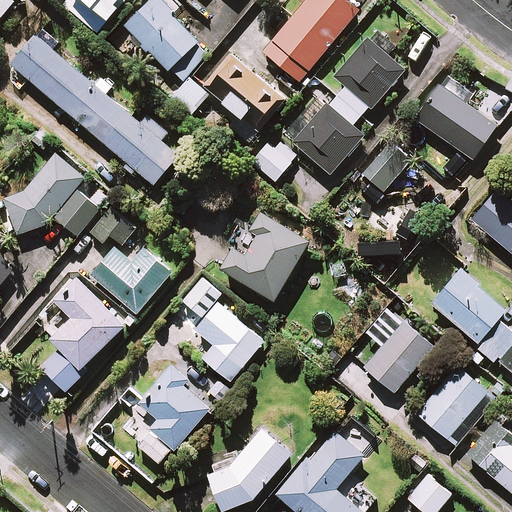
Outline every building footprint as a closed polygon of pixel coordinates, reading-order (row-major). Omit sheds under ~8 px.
[(0,0),(0,22),(18,1),(17,0),(0,0)] [(68,0),(66,3),(99,32),(126,0),(68,0)] [(185,80),(208,53),(198,44),(202,40),(174,15),(178,9),(167,0),(156,0),(147,11),(143,7),(127,26),(135,33),(130,38),(142,48),(144,45),(185,80)] [(361,9),(349,0),(307,0),(266,52),(302,81),(361,9)] [(110,92),(117,84),(105,75),(98,82),(54,45),(59,39),(45,27),(14,64),(128,159),(124,164),(134,172),(138,167),(157,184),(183,153),(165,138),(171,131),(150,113),(144,120),(110,92)] [(398,47),(377,30),(338,76),(348,85),(334,102),(319,90),(284,131),(333,172),(366,133),(356,124),(372,105),(375,107),(407,68),(391,55),(398,47)] [(287,96),(233,54),(208,86),(262,128),(287,96)] [(475,93),(449,75),(419,118),(475,158),(499,124),(468,103),(475,93)] [(210,93),(191,77),(171,102),(190,118),(210,93)] [(45,126),(32,139),(43,150),(55,137),(45,126)] [(298,156),(278,137),(256,162),(276,180),(298,156)] [(412,160),(392,142),(365,172),(385,190),(412,160)] [(8,198),(22,234),(62,218),(81,233),(87,225),(94,231),(106,241),(113,233),(126,243),(139,226),(114,206),(110,211),(102,205),(79,187),(89,175),(58,151),(40,173),(28,189),(8,198)] [(511,201),(497,190),(472,222),(511,252),(511,201)] [(422,229),(387,199),(368,221),(403,251),(422,229)] [(313,239),(265,210),(254,228),(262,233),(256,242),(244,234),(225,266),(278,298),(313,239)] [(0,289),(15,271),(0,247),(6,240),(0,235),(0,289)] [(176,270),(149,247),(136,262),(117,246),(94,273),(140,312),(176,270)] [(511,312),(462,269),(434,302),(482,344),(480,347),(496,361),(499,357),(511,368),(511,312)] [(225,292),(206,276),(186,300),(205,316),(225,292)] [(128,324),(82,277),(59,300),(74,315),(53,337),(63,347),(45,365),(68,389),(86,372),(83,369),(128,324)] [(436,345),(391,306),(369,331),(385,344),(367,365),(397,391),(436,345)] [(267,339),(239,315),(205,356),(233,379),(267,339)] [(190,377),(175,364),(143,402),(163,419),(142,444),(164,463),(212,406),(185,384),(190,377)] [(499,397),(460,364),(420,411),(458,444),(499,397)] [(511,428),(500,417),(469,452),(511,489),(511,428)] [(296,451),(264,426),(233,465),(214,470),(226,509),(256,500),(296,451)] [(367,454),(362,450),(338,430),(313,460),(310,457),(281,493),(303,511),(366,511),(351,499),(363,485),(350,474),(367,454)] [(437,511),(453,492),(430,474),(411,498),(428,511),(437,511)]
